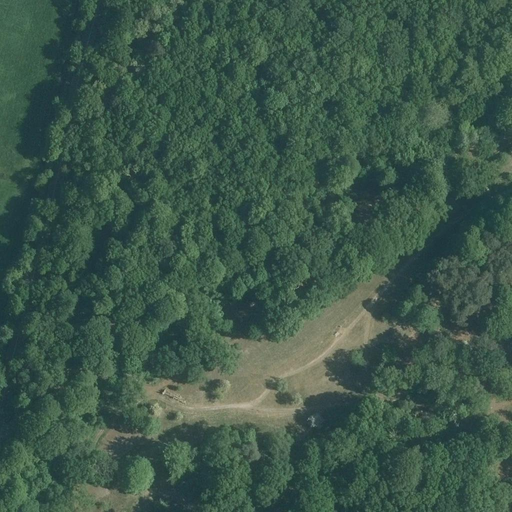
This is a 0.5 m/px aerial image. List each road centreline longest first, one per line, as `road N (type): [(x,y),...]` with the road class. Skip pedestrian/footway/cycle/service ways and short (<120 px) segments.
road 1 (track): [(114,341),(364,151),(511,52)]
road 2 (secondary): [(0,408),(100,0)]
road 3 (track): [(114,341),(0,433)]
